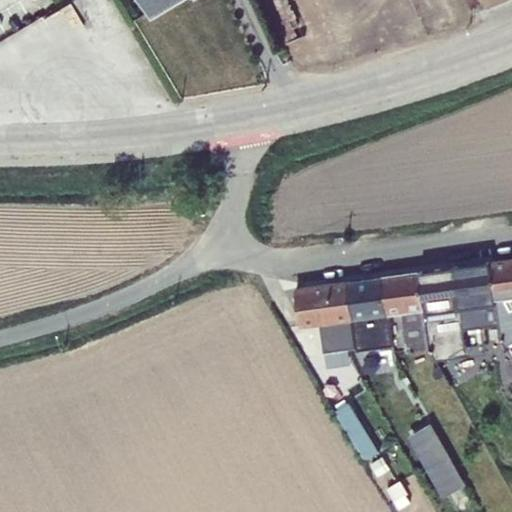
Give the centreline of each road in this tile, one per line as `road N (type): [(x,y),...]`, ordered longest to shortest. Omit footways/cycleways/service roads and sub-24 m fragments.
road 1 (unclassified): [(220,240),(245,256),(288,261),(511,230)]
road 2 (tertiary): [(257,121),(511,44)]
road 3 (tertiary): [(0,141),(257,121)]
road 4 (unclassified): [(220,240),(205,260),(158,281),(0,336)]
road 5 (unclassified): [(257,121),(220,240)]
